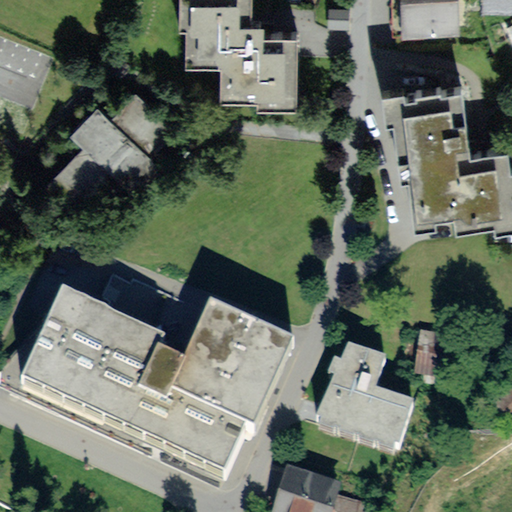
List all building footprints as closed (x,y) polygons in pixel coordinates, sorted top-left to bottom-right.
[(303,107),(304,35),(270,35),(270,21),(261,21),(261,0),(189,0),(189,23),(195,23),(194,63),(229,63),(228,100),(266,100),(266,106),(303,107)] [(461,0),(406,0),(407,38),(462,37),(461,0)] [(511,0),(484,0),(484,13),(511,14),(511,0)] [(348,11),(331,11),(330,28),(348,29),(348,11)] [(466,92),(395,101),(408,201),(423,199),(427,228),(462,223),(463,229),(500,225),(501,232),(511,230),(511,152),(475,158),(466,92)] [(177,135),(133,95),(111,119),(98,107),(72,135),(84,147),(46,188),(93,232),(130,193),(141,204),(170,173),(154,159),(177,135)] [(233,481),(298,348),(220,314),(196,358),(68,298),(24,393),(233,481)] [(419,372),(438,373),(441,334),(422,332),(419,372)] [(390,366),(353,354),(324,433),(400,461),(419,410),(380,397),(390,366)] [(511,425),(511,392),(496,410),(511,425)] [(287,470),(273,511),(338,511),(346,488),(287,470)]
